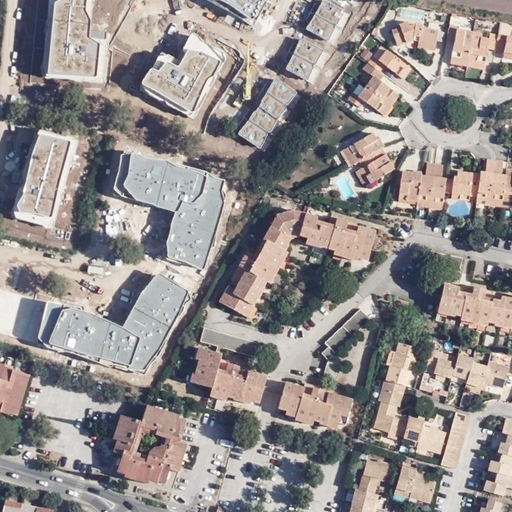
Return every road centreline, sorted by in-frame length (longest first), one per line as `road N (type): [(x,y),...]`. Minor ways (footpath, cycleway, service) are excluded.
road 1 (residential): [(236,511),(279,365),(420,240),(511,256)]
road 2 (residential): [(15,0),(0,158)]
road 3 (residential): [(477,105),(449,88),(426,111),(443,139),(473,130)]
road 4 (tertiary): [(119,510),(80,488),(0,464)]
